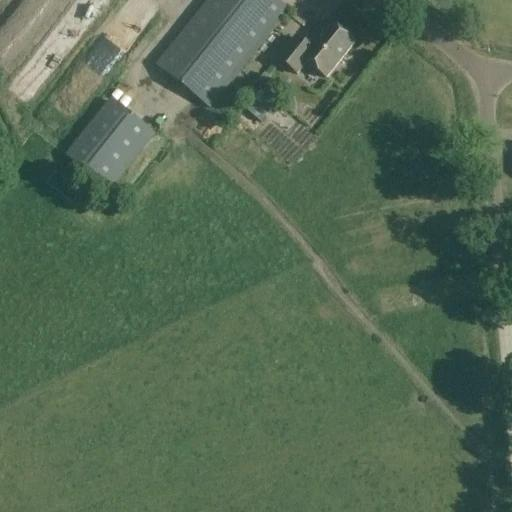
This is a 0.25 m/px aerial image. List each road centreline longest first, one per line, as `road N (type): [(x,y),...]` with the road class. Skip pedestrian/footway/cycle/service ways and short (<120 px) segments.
road 1 (unclassified): [(511,401),(490,71)]
road 2 (unclassified): [(490,71),(389,0)]
